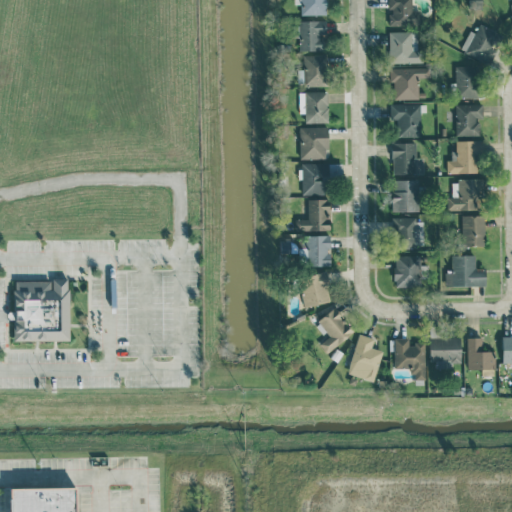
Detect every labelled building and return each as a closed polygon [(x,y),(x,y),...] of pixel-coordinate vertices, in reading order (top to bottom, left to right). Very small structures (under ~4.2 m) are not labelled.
[(326,13),(325,0),(293,0),(294,3),(300,3),(301,14),(326,13)] [(411,0),(388,0),(389,10),(389,25),(420,24),(419,9),(412,10),(411,0)] [(299,20),(299,49),(325,49),(324,19),(299,20)] [(468,29),(461,51),(491,62),(502,31),(479,23),(476,32),(468,29)] [(411,30),(388,31),(389,62),(422,62),(421,50),(412,50),(411,30)] [(325,85),(326,55),(304,54),(303,85),(325,85)] [(480,96),(480,65),(455,65),(456,96),(480,96)] [(418,98),(417,78),(430,78),(429,66),(390,67),(390,81),(393,81),(393,98),(418,98)] [(327,90),(298,91),(299,112),(305,112),(305,122),(328,122),(327,90)] [(389,119),(397,119),(397,135),(420,136),(420,103),(389,103),(389,119)] [(456,134),(479,134),(478,116),(482,116),(482,103),(455,103),(456,134)] [(300,158),(328,157),(327,125),(299,126),(300,158)] [(448,172),(479,172),(479,139),(456,139),(456,150),(449,150),(448,172)] [(392,142),(392,173),(416,172),(415,141),(392,142)] [(302,193),(328,194),(328,162),(302,161),(302,193)] [(393,211),(418,210),(418,178),(393,179),(393,211)] [(451,178),(452,196),(447,196),(447,209),(476,208),(476,198),(484,198),(484,178),(451,178)] [(307,198),(307,210),(302,210),(302,218),(294,218),(295,229),(331,229),(330,197),(307,198)] [(485,214),(462,214),(461,245),(484,245),(485,214)] [(414,216),(392,217),(392,230),(397,230),(397,247),(415,247),(414,216)] [(330,265),(329,234),(305,234),(306,246),(299,246),(299,258),(307,258),(307,265),(330,265)] [(395,286),(420,286),(420,254),(395,255),(395,286)] [(475,254),(451,254),(451,271),(445,272),(445,285),(486,284),(485,268),(475,269),(475,254)] [(330,301),(324,271),(298,276),(304,306),(330,301)] [(69,340),(69,279),(14,279),(14,314),(13,314),(13,340),(69,340)] [(354,331),(335,306),(318,319),(330,335),(320,343),(326,352),(354,331)] [(373,380),(382,349),(371,347),(374,337),(358,332),(347,373),(373,380)] [(511,335),(502,335),(503,362),(511,361),(511,335)] [(450,361),(461,361),(461,336),(431,337),(431,368),(450,367),(450,361)] [(467,368),(481,368),(481,375),(494,375),(494,350),(481,350),(481,336),(467,336),(467,368)] [(425,379),(425,342),(408,342),(409,337),(394,337),(394,368),(415,369),(415,379),(425,379)] [(9,511),(74,511),(74,486),(9,487),(9,511)]
